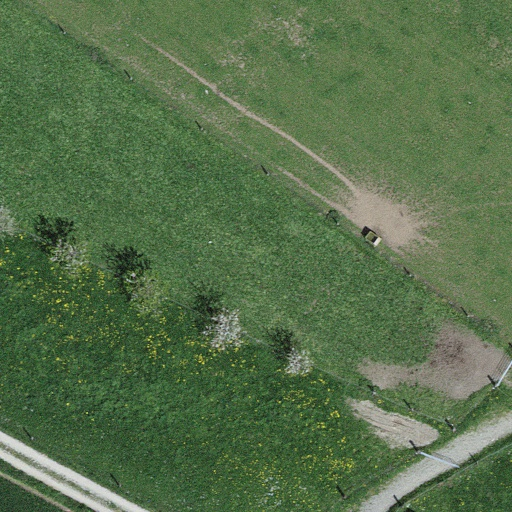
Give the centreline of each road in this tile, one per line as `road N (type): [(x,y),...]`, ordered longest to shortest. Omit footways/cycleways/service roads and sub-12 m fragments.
road 1 (track): [(511,419),(396,486),(367,511)]
road 2 (track): [(0,441),(123,511)]
